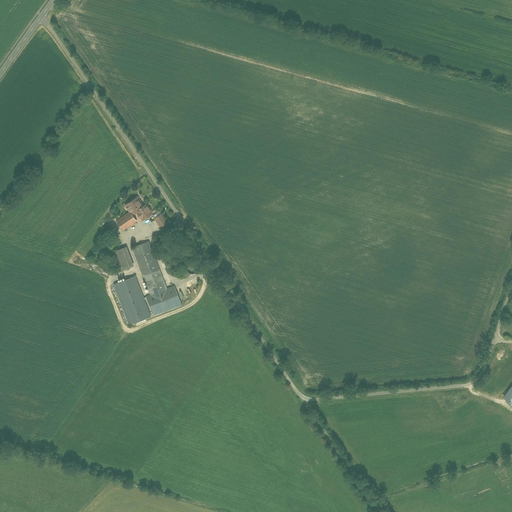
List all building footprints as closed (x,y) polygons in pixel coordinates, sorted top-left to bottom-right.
[(115,220),(122,229),(135,219),(131,213),(135,211),(141,219),(151,211),(144,202),(142,203),(135,194),(123,204),(128,210),(115,220)] [(162,208),(149,216),(157,228),(169,220),(162,208)] [(110,227),(105,231),(109,236),(114,232),(110,227)] [(148,241),(132,247),(149,293),(145,295),(153,316),(182,305),(174,285),(167,288),(148,241)] [(131,264),(125,246),(113,251),(120,269),(131,264)] [(198,268),(198,267),(198,265),(197,264),(197,263),(196,262),(195,261),(194,261),(192,260),(191,260),(190,260),(188,261),(187,261),(186,262),(185,263),(185,264),(185,266),(184,267),(185,269),(185,270),(186,271),(187,272),(188,273),(189,273),(190,274),(191,274),(193,274),(194,273),(195,272),(196,272),(197,270),(198,269),(198,268)] [(259,352),(254,355),(256,359),(258,358),(260,362),(264,360),(259,352)]
